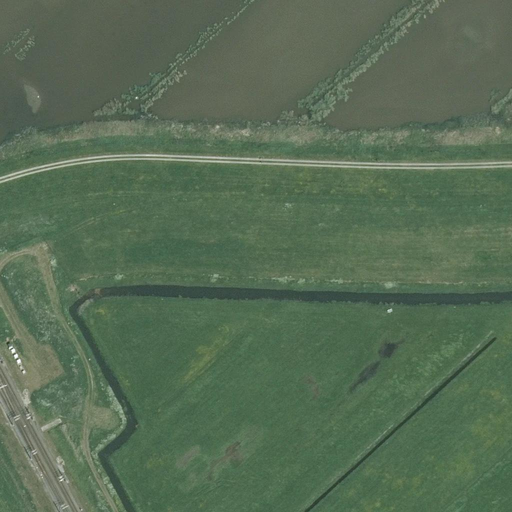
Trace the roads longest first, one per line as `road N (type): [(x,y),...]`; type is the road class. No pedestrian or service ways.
road 1 (track): [(0,219),(56,202),(136,194),(511,201)]
road 2 (track): [(40,253),(96,220),(183,195)]
